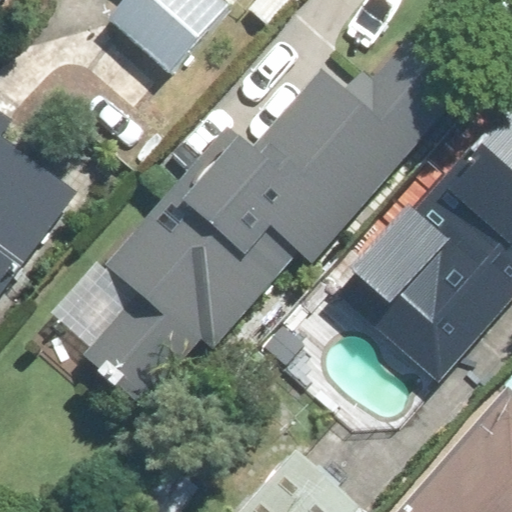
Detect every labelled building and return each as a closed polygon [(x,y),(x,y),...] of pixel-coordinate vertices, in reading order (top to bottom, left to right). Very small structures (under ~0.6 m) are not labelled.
[(0,0),(0,21),(18,0),(0,0)] [(123,0),(110,15),(169,69),(229,2),(227,0),(123,0)] [(57,307),(96,343),(86,353),(141,401),(202,334),(213,344),(299,249),(311,260),(466,88),(403,30),(350,89),(325,66),(249,149),(228,129),(112,257),(106,253),(57,307)] [(0,310),(84,198),(3,136),(15,119),(0,108),(0,310)] [(511,110),(420,217),(416,214),(365,271),(376,281),(396,300),(415,278),(450,309),(448,314),(456,320),(436,345),(454,361),(511,294),(511,110)] [(511,511),(511,409),(419,511),(511,511)] [(301,453),(248,511),(369,511),(345,489),(351,482),(332,466),(323,474),(301,453)] [(162,473),(135,511),(192,511),(201,500),(162,473)]
